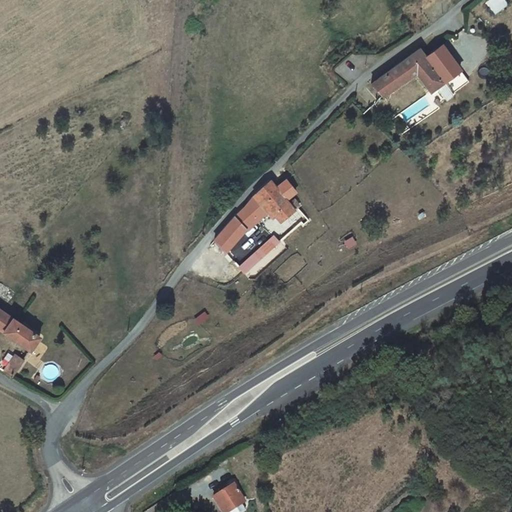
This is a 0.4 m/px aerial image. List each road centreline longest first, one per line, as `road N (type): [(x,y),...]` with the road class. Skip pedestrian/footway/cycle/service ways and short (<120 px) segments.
road 1 (unclassified): [(65,414),(234,208),(381,63),(468,0)]
road 2 (secondary): [(511,242),(234,395),(88,492)]
road 3 (secondary): [(106,509),(331,357),(511,261)]
